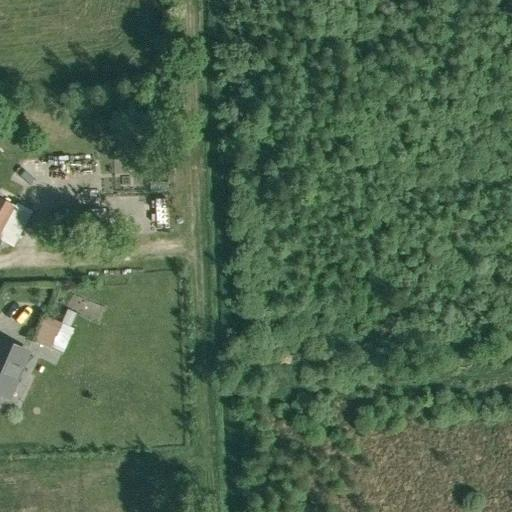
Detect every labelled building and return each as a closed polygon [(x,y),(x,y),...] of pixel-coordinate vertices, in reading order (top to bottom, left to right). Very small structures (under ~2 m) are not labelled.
[(0,180),(0,224),(8,228),(26,195),(0,180)] [(32,338),(30,343),(50,351),(52,347),(62,324),(44,316),(34,339),(32,338)] [(98,340),(62,324),(52,347),(84,361),(86,358),(89,361),(98,340)] [(0,330),(0,342),(25,353),(30,343),(32,338),(3,325),(0,330)] [(25,353),(0,342),(0,393),(9,397),(16,381),(28,355),(25,353)] [(84,361),(78,368),(87,376),(96,367),(89,361),(86,358),(84,361)] [(87,376),(78,368),(71,376),(82,386),(89,377),(87,376)] [(30,388),(16,381),(9,397),(23,404),(30,388)] [(104,404),(93,402),(87,432),(128,440),(133,414),(104,408),(104,404)]
